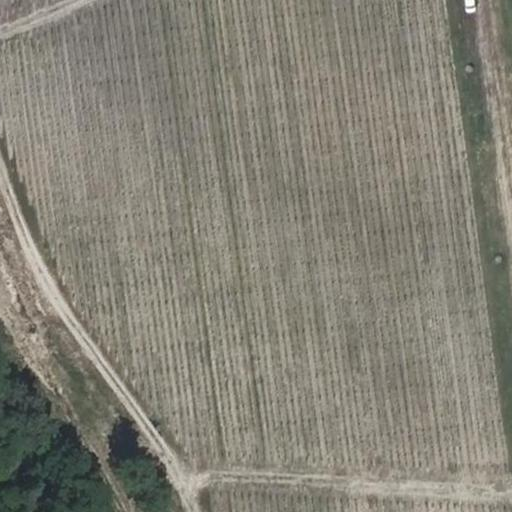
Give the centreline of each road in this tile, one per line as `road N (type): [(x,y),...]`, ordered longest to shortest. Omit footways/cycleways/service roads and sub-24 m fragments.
road 1 (track): [(197,511),(179,474),(50,296),(0,192)]
road 2 (track): [(179,474),(511,490)]
road 3 (track): [(488,0),(511,181)]
